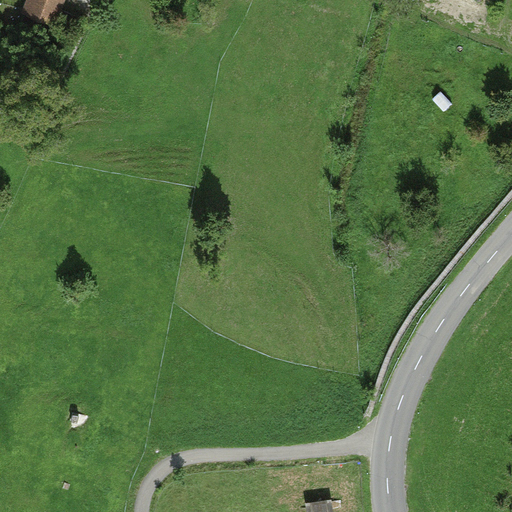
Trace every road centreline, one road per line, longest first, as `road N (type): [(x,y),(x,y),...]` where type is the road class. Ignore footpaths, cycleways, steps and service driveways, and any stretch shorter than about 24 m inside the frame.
road 1 (unclassified): [(143,511),(155,472),(187,459),(390,446)]
road 2 (tertiary): [(390,446),(414,371),(440,326),(511,235)]
